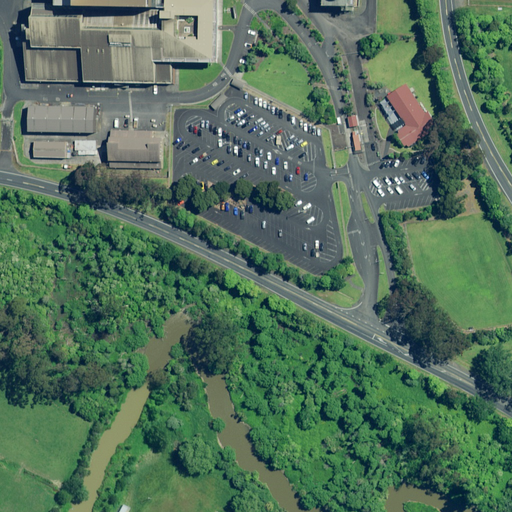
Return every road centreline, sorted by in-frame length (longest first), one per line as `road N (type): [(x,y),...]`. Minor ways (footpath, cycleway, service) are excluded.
road 1 (unclassified): [(0,177),(93,202),(201,247),(511,408)]
road 2 (tertiary): [(444,0),(469,106),(511,186)]
